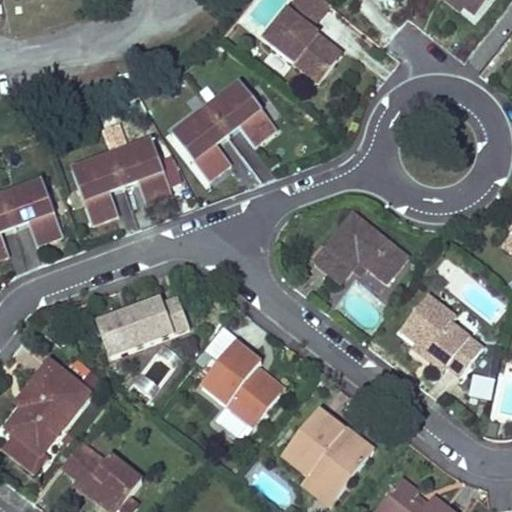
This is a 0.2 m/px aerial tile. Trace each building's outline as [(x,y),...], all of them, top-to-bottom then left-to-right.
[(331,8),(320,0),(298,0),(265,43),(319,87),(338,63),(313,43),(319,37),(312,32),(331,8)] [(464,10),(451,0),(442,0),(460,14),(464,10)] [(451,0),(464,10),(475,19),(490,0),(451,0)] [(338,63),(343,56),(319,37),(313,43),(338,63)] [(173,138),(209,185),(231,167),(217,149),(240,131),(254,150),(277,132),(241,86),(173,138)] [(72,173),(92,228),(119,218),(111,196),(138,186),(146,208),(173,198),(153,143),(72,173)] [(0,199),(0,262),(10,259),(2,237),(29,227),(37,249),(64,239),(43,184),(0,199)] [(408,260),(354,217),(314,266),(341,287),(359,265),(387,287),(408,260)] [(511,258),(511,237),(501,251),(511,258)] [(429,298),(401,334),(416,346),(433,359),(461,380),(484,351),(452,327),(457,320),(429,298)] [(161,301),(97,325),(110,362),(190,332),(178,300),(163,305),(161,301)] [(282,397),(263,381),(259,385),(252,379),(258,371),(262,366),(236,346),(202,390),(228,410),(221,418),(222,425),(245,443),(282,397)] [(433,359),(416,346),(409,355),(426,368),(433,359)] [(74,362),(65,375),(92,395),(101,382),(74,362)] [(41,458),(90,395),(50,365),(28,394),(34,398),(23,411),(8,432),(41,458)] [(258,371),(252,379),(259,385),(263,381),(282,397),(286,392),(258,371)] [(494,381),(475,378),(471,397),(491,401),(494,381)] [(34,398),(28,394),(18,407),(23,411),(34,398)] [(342,438),(345,434),(344,433),(319,414),(284,459),(309,479),(337,501),(369,460),(342,438)] [(374,453),(346,431),(344,433),(345,434),(342,438),(369,460),(374,453)] [(78,482),(75,487),(106,511),(120,511),(129,501),(142,484),(111,460),(106,466),(81,446),(63,470),(78,482)] [(337,501),(309,479),(303,487),(331,509),(337,501)] [(448,511),(434,501),(428,508),(424,511),(414,504),(417,500),(419,497),(401,483),(378,511),(448,511)] [(417,500),(414,504),(424,511),(428,508),(417,500)] [(129,501),(120,511),(135,511),(138,508),(129,501)]
